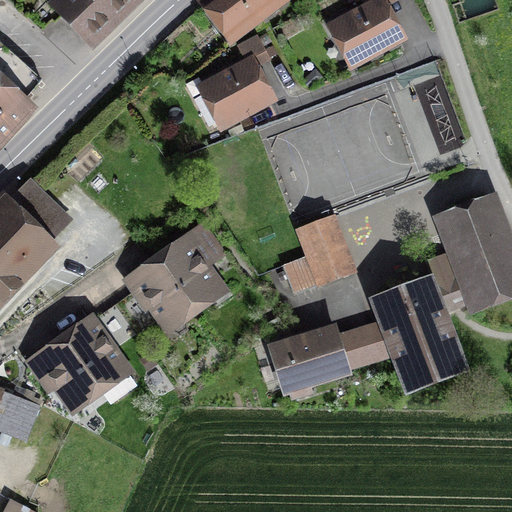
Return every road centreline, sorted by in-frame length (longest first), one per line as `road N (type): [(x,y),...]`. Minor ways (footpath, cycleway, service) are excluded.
road 1 (secondary): [(180,0),(0,175)]
road 2 (residential): [(434,0),(511,199)]
